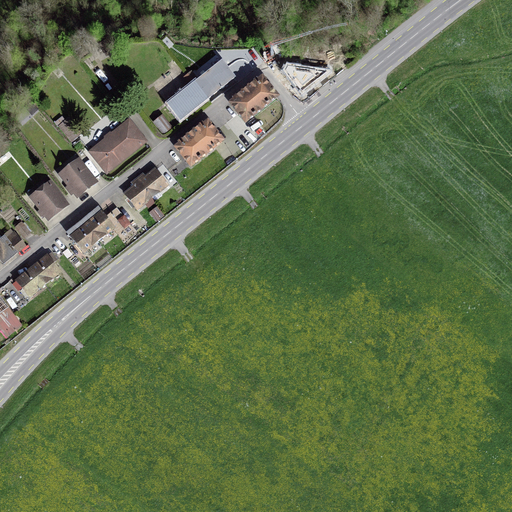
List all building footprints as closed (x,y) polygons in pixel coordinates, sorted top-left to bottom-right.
[(222,63),(198,82),(191,73),(188,75),(208,100),(234,78),(222,63)] [(297,88),(300,86),(304,91),(302,93),(302,94),(327,74),(326,73),(288,68),(285,73),(297,88)] [(181,121),(208,100),(188,75),(185,77),(192,86),(168,105),(181,121)] [(277,98),(263,79),(257,84),(256,82),(235,100),(236,101),(231,105),(246,123),(277,98)] [(81,134),(69,119),(59,127),(71,142),(81,134)] [(165,120),(157,126),(163,134),(171,128),(165,120)] [(145,142),(129,122),(91,152),(107,172),(145,142)] [(208,124),(203,128),(202,126),(180,144),(181,145),(176,149),(191,167),(222,142),(208,124)] [(79,162),(61,176),(77,196),(95,182),(79,162)] [(143,176),(138,180),(152,198),(167,186),(155,170),(145,178),(143,176)] [(137,210),(152,198),(138,180),(133,183),(135,186),(125,194),(137,210)] [(38,187),(39,191),(40,193),(33,199),(48,218),(66,204),(50,185),(48,186),(47,185),(44,183),(38,187)] [(114,229),(101,214),(93,220),(90,216),(83,221),(99,241),(114,229)] [(121,214),(111,223),(126,241),(136,233),(121,214)] [(99,241),(83,221),(76,227),(79,231),(72,238),(84,253),(99,241)] [(21,223),(16,228),(24,237),(29,233),(21,223)] [(10,230),(4,235),(5,237),(17,252),(24,246),(10,230)] [(0,257),(4,263),(17,252),(5,237),(3,239),(0,236),(0,257)] [(57,260),(51,253),(32,269),(44,285),(60,272),(53,263),(57,260)] [(29,297),(44,285),(32,269),(12,285),(18,291),(22,288),(29,297)] [(0,325),(8,336),(21,326),(11,313),(0,321),(0,325)]
